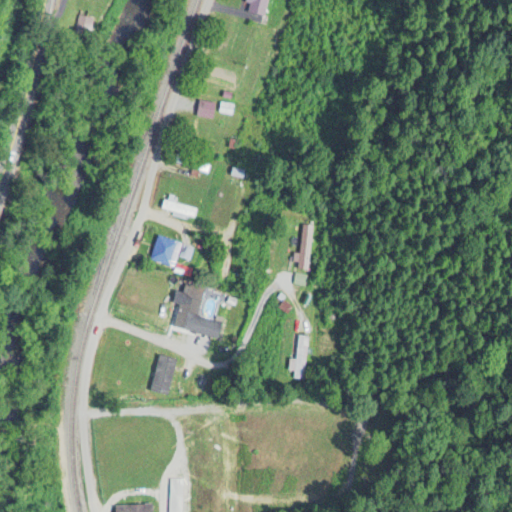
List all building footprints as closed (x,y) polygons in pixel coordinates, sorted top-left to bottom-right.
[(268,0),(247,0),(244,12),(264,18),(268,0)] [(196,210),(164,201),(162,210),(193,219),(196,210)] [(311,226),(300,226),(297,270),(308,271),(311,226)] [(168,267),(177,244),(158,237),(150,260),(168,267)] [(173,327),(214,339),(219,323),(197,317),(205,290),(178,282),(172,305),(179,307),(173,327)] [(289,360),(288,379),(302,380),(306,339),(297,338),(295,361),(289,360)] [(182,361),(162,357),(154,391),(174,395),(182,361)] [(181,511),(182,480),(168,480),(168,511),(181,511)]
